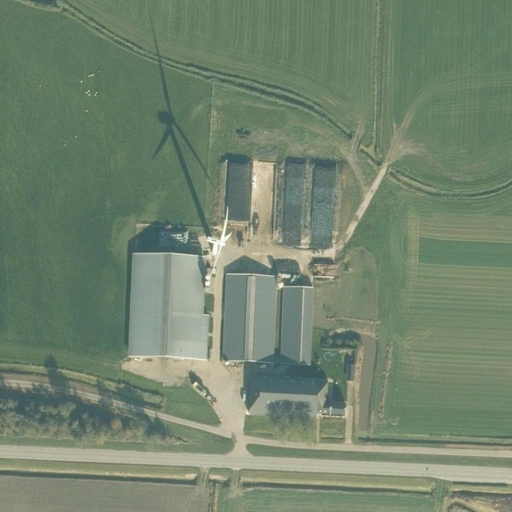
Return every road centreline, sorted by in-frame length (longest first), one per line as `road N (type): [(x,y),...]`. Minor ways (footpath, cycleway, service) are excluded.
road 1 (unclassified): [(0,381),(55,387),(269,443),(511,454)]
road 2 (primary): [(511,474),(0,451)]
